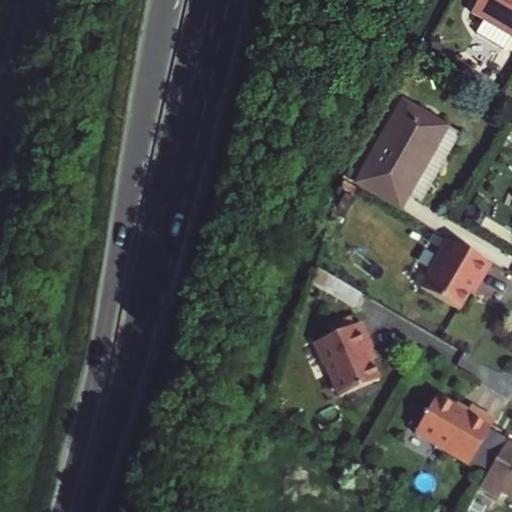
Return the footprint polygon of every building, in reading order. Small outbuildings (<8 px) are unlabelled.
[(511,29),(511,0),(475,0),(473,5),(511,29)] [(405,97),(357,176),(391,197),(400,182),(409,187),(448,123),(405,97)] [(455,304),(468,283),(475,271),(480,275),(489,259),(447,234),(418,282),(455,304)] [(473,286),(480,275),(475,271),(468,283),(473,286)] [(368,359),(363,349),(369,347),(355,320),(326,334),(313,340),(311,341),(314,348),(311,353),(316,362),(321,363),(337,396),(376,377),(368,359)] [(310,334),(313,340),(326,334),(322,327),(310,334)] [(369,347),(363,349),(368,359),(373,357),(369,347)] [(491,417),(468,402),(464,409),(435,391),(411,429),(463,462),(491,417)] [(511,442),(502,436),(475,482),(493,492),(497,485),(511,493),(511,442)]
